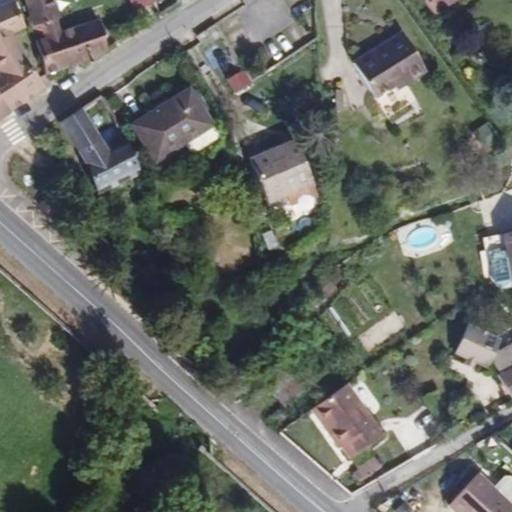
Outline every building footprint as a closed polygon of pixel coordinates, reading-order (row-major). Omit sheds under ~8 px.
[(32,22),(24,0),(9,0),(0,4),(0,104),(5,112),(42,89),(35,75),(6,33),(32,22)] [(54,0),(24,0),(32,22),(33,26),(46,22),(60,18),(54,0)] [(155,0),(129,0),(135,14),(158,6),(155,0)] [(413,0),(422,16),(439,4),(436,0),(413,0)] [(81,57),(99,45),(89,20),(49,34),(46,22),(33,26),(38,44),(42,56),(46,71),(81,57)] [(464,21),(457,49),(474,54),(481,26),(464,21)] [(405,75),(408,79),(426,66),(401,27),(355,58),(377,93),(399,79),(405,75)] [(225,66),(233,76),(246,68),(238,57),(225,66)] [(401,83),(408,79),(405,75),(399,79),(401,83)] [(143,121),(128,130),(153,167),(208,132),(185,94),(167,105),(164,100),(139,115),(143,121)] [(99,116),(94,107),(79,117),(55,134),(79,169),(86,169),(102,204),(143,183),(122,141),(120,143),(113,133),(96,143),(83,127),(99,116)] [(275,188),(298,173),(278,140),(237,164),(260,204),(279,193),(275,188)] [(305,184),(298,173),(275,188),(279,193),(281,199),(305,184)] [(511,227),(502,230),(505,245),(488,248),(494,280),(511,277),(511,281),(511,227)] [(511,368),(511,361),(504,347),(499,352),(495,352),(494,349),(498,339),(465,325),(453,353),(465,359),(475,363),(486,368),(491,362),(498,376),(511,368)] [(495,379),(506,403),(511,398),(511,341),(511,342),(504,347),(511,361),(511,368),(498,376),(495,379)] [(304,385),(283,362),(257,385),(277,408),(304,385)] [(340,384),(304,408),(330,447),(333,445),(342,458),(375,434),(340,384)] [(511,511),(487,490),(470,475),(442,506),(448,511),(511,511)] [(498,477),(487,490),(511,511),(511,486),(502,478),(498,477)] [(392,511),(410,511),(402,502),(391,510),(392,511)]
